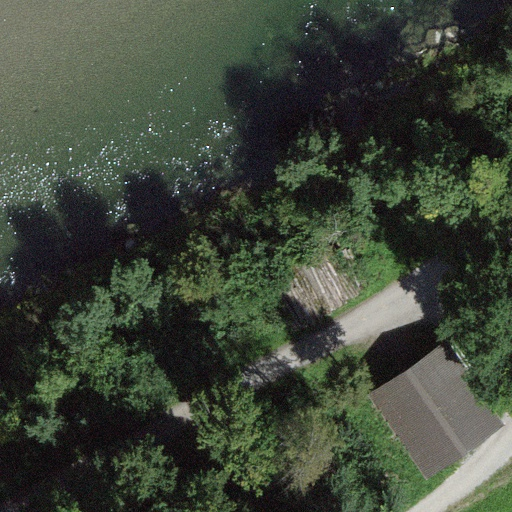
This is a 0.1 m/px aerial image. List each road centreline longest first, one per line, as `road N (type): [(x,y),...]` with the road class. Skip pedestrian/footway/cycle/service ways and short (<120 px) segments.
road 1 (track): [(511,221),(8,511)]
road 2 (track): [(511,372),(444,266)]
